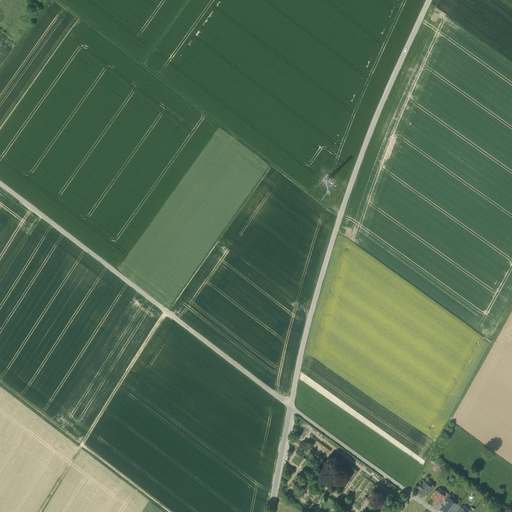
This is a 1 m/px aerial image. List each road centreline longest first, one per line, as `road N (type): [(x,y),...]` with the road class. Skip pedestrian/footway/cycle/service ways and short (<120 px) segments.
road 1 (unclassified): [(289,406),(339,214),(429,0)]
road 2 (unclassified): [(289,406),(0,183)]
road 3 (track): [(55,0),(339,214)]
road 4 (track): [(0,382),(81,444),(166,310)]
road 5 (track): [(511,310),(409,493)]
road 6 (track): [(39,511),(81,444),(169,511)]
road 7 (track): [(165,310),(271,164)]
road 8 (residential): [(409,493),(289,406)]
